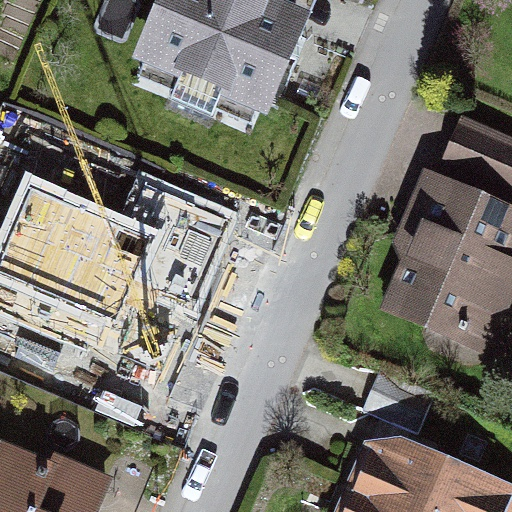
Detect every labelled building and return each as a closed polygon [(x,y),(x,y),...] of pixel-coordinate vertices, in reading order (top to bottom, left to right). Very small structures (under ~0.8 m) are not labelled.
[(304,33),(225,0),(169,0),(139,73),(265,125),(304,33)] [(511,346),(511,180),(462,160),(403,302),(511,346)] [(159,360),(150,206),(28,213),(37,367),(159,360)] [(0,511),(89,511),(104,476),(4,435),(0,445),(0,511)] [(494,511),(505,486),(390,441),(361,511),(494,511)]
